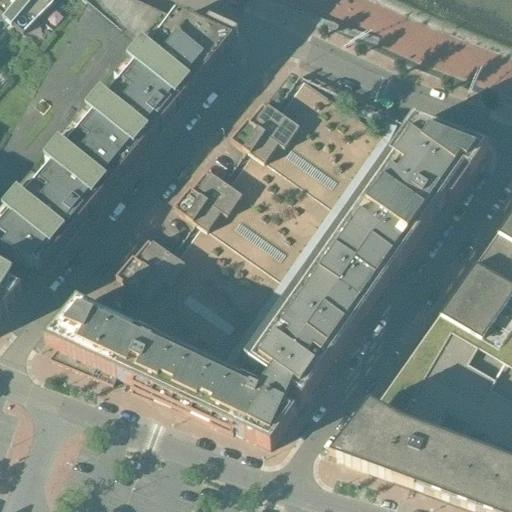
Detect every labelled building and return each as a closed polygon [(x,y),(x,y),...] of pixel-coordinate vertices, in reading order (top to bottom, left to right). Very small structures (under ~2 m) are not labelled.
[(0,326),(233,49),(232,48),(238,42),(210,28),(204,35),(142,6),(121,33),(81,0),(2,0),(0,2),(0,18),(8,25),(0,34),(0,326)] [(88,315),(47,364),(112,390),(116,382),(153,399),(150,405),(232,439),(233,437),(270,454),(480,156),(415,132),(415,133),(400,155),(297,82),(274,115),(262,107),(230,146),(245,156),(223,188),(205,175),(172,214),(194,229),(172,261),(148,244),(115,282),(142,301),(130,317),(121,330),(88,315)] [(511,225),(506,223),(494,241),(511,249),(511,225)] [(511,249),(494,241),(473,270),(462,286),(505,309),(511,299),(511,249)] [(462,286),(450,302),(493,326),(505,309),(462,286)] [(450,302),(439,319),(481,343),(493,326),(450,302)] [(418,434),(481,343),(439,319),(370,416),(418,434)] [(462,511),(493,511),(510,468),(418,434),(370,416),(336,465),(462,511)] [(511,511),(511,468),(510,468),(493,511),(511,511)]
